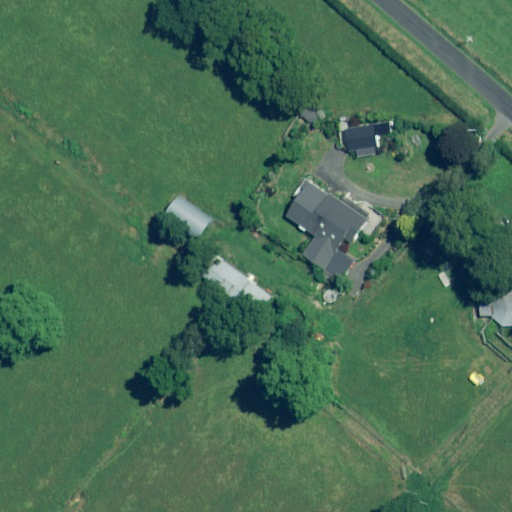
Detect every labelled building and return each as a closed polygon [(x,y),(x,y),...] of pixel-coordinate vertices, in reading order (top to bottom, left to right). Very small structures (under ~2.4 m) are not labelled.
[(379,157),(376,127),(348,130),(351,153),(360,152),(360,159),(379,157)] [(372,222),(315,181),(289,217),(319,238),(306,256),(343,283),(358,262),(341,251),(348,241),(355,246),(372,222)] [(215,221),(182,198),(170,216),(202,239),(215,221)] [(276,296),(220,257),(205,279),(261,318),(276,296)] [(511,294),(508,294),(505,295),(502,297),(500,298),(497,301),(496,303),(494,306),(493,309),(493,312),(493,315),(494,318),(496,321),(497,324),(500,326),(502,328),(505,329),(508,330),(511,330),(511,294)]
